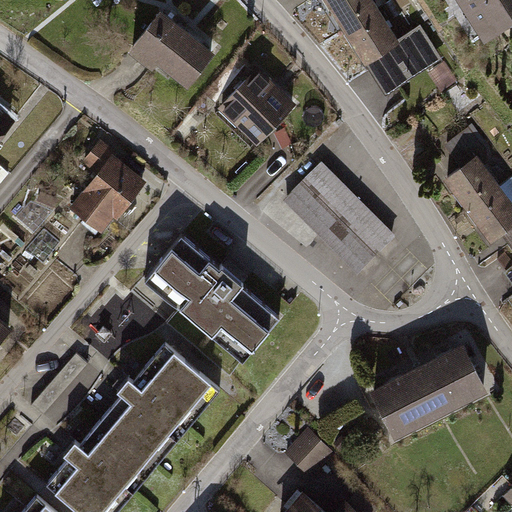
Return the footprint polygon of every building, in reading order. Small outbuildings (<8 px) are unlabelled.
[(329,0),(347,28),(377,9),(370,0),(329,0)] [(511,0),(487,0),(504,27),(511,22),(511,0)] [(377,9),(347,28),(366,59),(370,57),(390,87),(433,59),(414,28),(397,39),(377,9)] [(162,10),(133,45),(155,63),(159,58),(191,84),(215,54),(162,10)] [(257,69),(222,106),(260,141),(295,104),(257,69)] [(0,142),(18,121),(0,105),(0,142)] [(99,174),(72,208),(102,231),(116,214),(119,217),(148,181),(114,155),(116,151),(101,139),(84,162),(99,174)] [(511,161),(498,140),(458,165),(511,247),(511,246),(511,161)] [(323,165),(289,199),(357,267),(392,233),(323,165)] [(183,237),(144,279),(237,358),(276,315),(183,237)] [(0,322),(0,351),(15,335),(0,322)] [(505,382),(480,333),(385,382),(410,430),(505,382)] [(75,470),(57,492),(80,511),(109,511),(215,387),(171,350),(137,390),(127,381),(115,395),(122,402),(83,447),(78,442),(63,460),(75,470)] [(37,401),(47,408),(76,372),(66,364),(37,401)] [(334,424),(311,443),(326,462),(349,444),(334,424)] [(325,479),(295,509),(297,511),(389,511),(364,487),(349,502),(325,479)]
